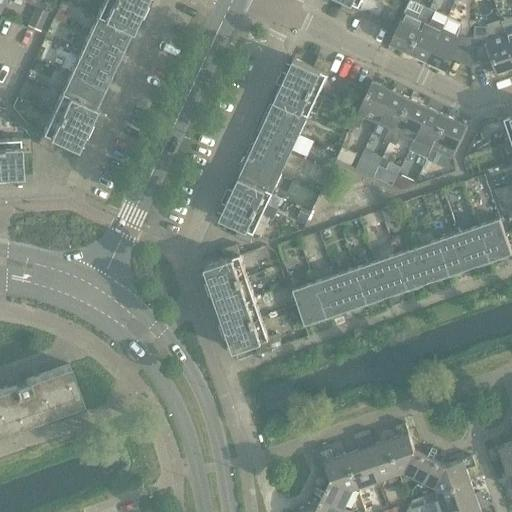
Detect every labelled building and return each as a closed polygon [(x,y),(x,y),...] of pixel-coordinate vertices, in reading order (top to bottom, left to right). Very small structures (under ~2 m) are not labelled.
[(105,0),(98,16),(132,32),(142,12),(116,0),(105,0)] [(116,0),(142,12),(144,6),(147,7),(149,8),(152,0),(116,0)] [(188,0),(180,0),(175,14),(197,23),(204,6),(188,0)] [(343,0),(345,1),(341,9),(340,11),(355,17),(362,0),(343,0)] [(391,45),(410,53),(430,11),(410,2),(391,45)] [(36,7),(28,24),(40,30),(48,13),(36,7)] [(56,10),(53,17),(64,22),(67,16),(56,10)] [(429,62),(449,19),(430,11),(410,53),(429,62)] [(132,32),(98,16),(89,36),(125,53),(132,39),(129,38),(132,32)] [(449,19),(429,62),(448,71),(452,61),(472,69),(475,25),(474,25),(474,39),(462,38),(458,36),(460,31),(460,24),(449,19)] [(511,67),(511,51),(505,32),(486,39),(485,37),(490,35),(489,30),(486,31),(486,25),(482,25),(475,25),(472,69),(493,62),(497,73),(511,67)] [(80,55),(114,71),(117,66),(119,67),(125,53),(89,36),(80,55)] [(114,71),(80,55),(71,75),(107,92),(114,78),(111,77),(114,71)] [(288,74),(285,79),(320,95),(333,65),(318,58),(314,68),(290,57),(283,71),(288,74)] [(61,95),(96,111),(99,104),(101,105),(107,92),(71,75),(61,95)] [(285,79),(276,99),(310,115),(320,95),(285,79)] [(377,125),(393,92),(373,82),(358,115),(359,115),(354,127),(360,129),(365,119),(377,125)] [(393,92),(377,125),(390,130),(385,141),(391,144),(411,100),(393,92)] [(52,115),(86,131),(96,111),(61,95),(52,115)] [(270,105),(265,118),(301,135),(310,115),(276,99),(273,106),(270,105)] [(411,100),(391,144),(396,147),(401,136),(413,141),(409,149),(411,150),(430,109),(411,100)] [(511,103),(501,108),(511,139),(511,138),(511,103)] [(428,161),(448,117),(430,109),(411,150),(427,157),(426,160),(428,161)] [(84,136),(86,131),(52,115),(38,145),(53,152),(57,143),(75,151),(78,144),(85,147),(89,139),(84,136)] [(448,117),(428,161),(433,164),(438,153),(451,159),(467,126),(448,117)] [(260,133),(258,139),(292,154),(301,135),(265,118),(258,132),(260,133)] [(1,140),(3,178),(8,178),(8,183),(23,183),(21,155),(31,155),(31,138),(1,140)] [(252,145),(246,157),(283,174),(292,154),(258,139),(254,146),(252,145)] [(336,158),(351,165),(357,153),(342,146),(336,158)] [(365,149),(356,167),(374,176),(379,165),(383,158),(365,149)] [(242,172),(239,178),(273,194),(283,174),(246,157),(240,171),(242,172)] [(379,165),(374,176),(393,184),(398,174),(379,165)] [(393,184),(393,185),(402,188),(407,176),(399,173),(398,174),(393,184)] [(239,178),(230,198),(264,214),(273,194),(239,178)] [(240,227),(236,236),(235,237),(250,244),(264,214),(230,198),(227,204),(222,202),(216,216),(240,227)] [(297,213),(291,225),(302,230),(303,229),(308,218),(297,213)] [(480,226),(493,264),(506,259),(505,257),(511,254),(511,250),(501,219),(480,226)] [(493,264),(480,226),(460,233),(472,268),(477,267),(478,269),(493,264)] [(472,268),(460,233),(439,240),(452,278),(465,273),(464,271),(472,268)] [(452,278),(439,240),(418,247),(430,283),(436,281),(437,283),(452,278)] [(226,261),(207,267),(201,269),(206,284),(211,282),(213,289),(248,277),(237,245),(222,251),(226,261)] [(398,255),(411,292),(424,288),(423,285),(430,283),(418,247),(398,255)] [(411,292),(398,255),(377,262),(389,297),(395,295),(396,297),(411,292)] [(389,297),(377,262),(356,269),(369,306),(383,301),(383,299),(389,297)] [(369,306),(356,269),(336,276),(348,311),(354,309),(355,311),(369,306)] [(348,311),(336,276),(315,283),(328,321),(343,316),(342,313),(348,311)] [(213,289),(220,310),(255,298),(248,277),(213,289)] [(328,321),(315,283),(294,290),(306,325),(313,323),(314,326),(328,321)] [(220,310),(227,331),(262,319),(255,298),(220,310)] [(229,336),(224,338),(229,353),(255,345),(258,353),(272,349),(262,319),(227,331),(229,336)] [(0,432),(83,403),(70,365),(24,381),(22,377),(5,383),(7,387),(0,389),(0,432)] [(387,440),(399,473),(404,471),(436,486),(437,491),(470,479),(466,468),(476,465),(473,456),(446,465),(433,458),(437,450),(432,447),(428,456),(414,450),(405,424),(397,427),(400,436),(387,440)] [(361,433),(378,480),(399,473),(387,440),(374,445),(369,430),(361,433)] [(346,454),(357,487),(378,480),(361,433),(354,435),(359,450),(346,454)] [(506,468),(511,465),(511,441),(489,450),(493,459),(502,456),(506,468)] [(341,511),(352,489),(357,487),(346,454),(334,459),(330,449),(322,452),(331,479),(324,492),(315,488),(312,493),(321,497),(315,510),(309,511),(341,511)] [(444,511),(447,511),(483,500),(480,492),(475,493),(470,479),(437,491),(444,511)] [(425,504),(435,500),(433,492),(422,496),(425,504)] [(481,511),(480,509),(485,507),(483,500),(447,511),(481,511)]
